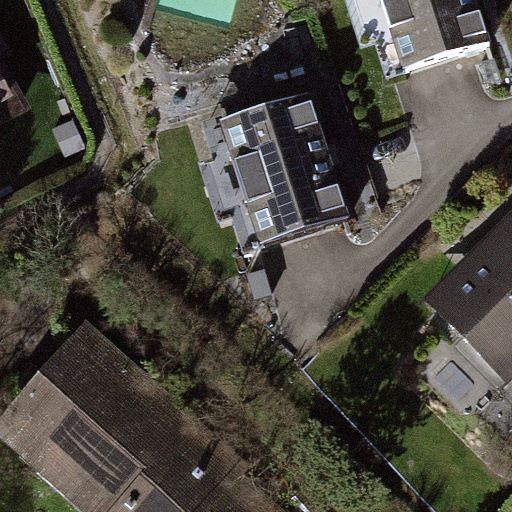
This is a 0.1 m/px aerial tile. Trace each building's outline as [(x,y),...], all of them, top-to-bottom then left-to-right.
[(481,0),(355,0),(369,45),(384,41),(396,77),(496,45),(481,0)] [(0,29),(0,128),(30,111),(2,64),(16,56),(0,29)] [(318,94),(229,122),(268,244),(357,216),(318,94)] [(511,219),(430,304),(511,383),(511,382),(511,219)] [(312,511),(97,318),(0,420),(0,427),(91,511),(312,511)]
